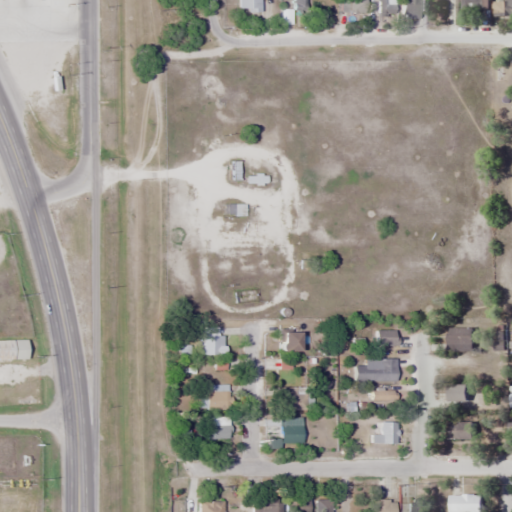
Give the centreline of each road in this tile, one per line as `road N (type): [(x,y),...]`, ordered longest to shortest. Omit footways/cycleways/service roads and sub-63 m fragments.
road 1 (primary): [(77,511),(61,315),(0,119)]
road 2 (tertiary): [(79,511),(93,424),(90,141)]
road 3 (residential): [(511,42),(231,41),(215,28),(212,0)]
road 4 (residential): [(511,467),(190,469)]
road 5 (tertiary): [(30,199),(69,186),(86,167),(88,0)]
road 6 (residential): [(253,469),(251,332)]
road 7 (residential): [(423,468),(419,338)]
